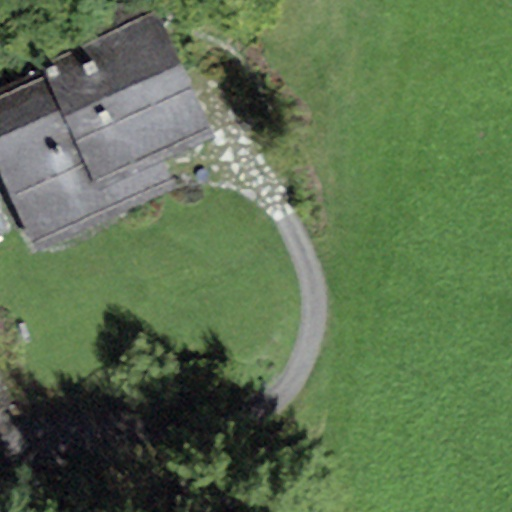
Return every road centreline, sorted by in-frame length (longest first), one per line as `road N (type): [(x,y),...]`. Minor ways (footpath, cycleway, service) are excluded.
road 1 (track): [(283,217),(311,274),(311,332),(293,377),(266,409),(122,456)]
road 2 (track): [(239,511),(122,456)]
